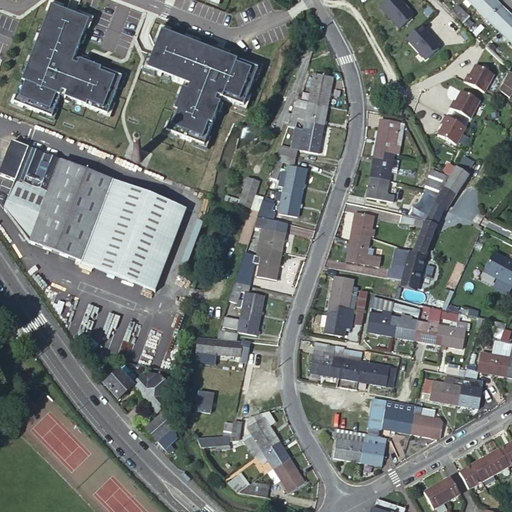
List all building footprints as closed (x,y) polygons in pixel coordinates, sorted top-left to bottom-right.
[(395,0),(390,0),(379,10),(398,31),(411,19),(411,15),(407,12),(403,9),(404,8),(399,2),(398,3),(395,0)] [(466,0),(478,11),(487,0),(466,0)] [(495,0),(487,0),(478,11),(489,22),(503,7),(495,0)] [(17,103),(54,117),(62,96),(108,113),(123,77),(77,60),(91,21),(71,14),(54,7),(17,103)] [(489,22),(500,32),(511,18),(511,16),(507,11),(503,7),(489,22)] [(511,18),(500,32),(509,42),(511,39),(511,18)] [(421,26),(406,40),(425,60),(438,49),(438,45),(421,26)] [(159,52),(152,71),(187,85),(170,133),(207,147),(228,97),(247,106),(261,70),(166,34),(159,52)] [(484,94),(493,77),(474,67),(469,77),(467,76),(463,83),(484,94)] [(498,91),(509,99),(511,94),(511,72),(509,71),(507,74),(498,91)] [(307,104),(327,107),(332,79),(313,76),(307,104)] [(480,103),(461,93),(456,103),(453,102),(449,110),(470,121),(480,103)] [(299,102),(296,101),(291,117),(288,124),(287,128),(294,129),(295,129),(296,123),(298,118),(304,119),(303,125),(302,130),(312,132),(313,125),(323,128),(327,107),(307,104),(299,102)] [(465,129),(445,118),(441,126),(443,127),(437,137),(456,147),(461,138),(465,129)] [(380,120),(373,159),(382,160),(384,153),(395,155),(395,154),(399,155),(402,141),(397,141),(400,123),(380,120)] [(402,141),(405,124),(400,123),(397,141),(402,141)] [(318,155),(323,128),(313,125),(312,132),(302,130),(301,138),(298,151),(318,155)] [(284,136),(283,140),(289,142),(294,129),(287,128),(284,136)] [(302,130),(295,129),(294,137),(301,138),(302,130)] [(465,129),(461,138),(470,143),(474,134),(465,129)] [(71,132),(69,138),(82,143),(84,137),(71,132)] [(175,207),(11,144),(0,172),(0,177),(14,182),(6,205),(39,218),(27,247),(79,268),(78,269),(146,295),(178,213),(175,207)] [(280,147),(277,156),(294,159),(296,151),(280,147)] [(138,150),(138,151),(137,151),(136,151),(134,151),(133,151),(132,152),(131,153),(131,154),(130,155),(130,156),(130,158),(130,159),(130,160),(131,161),(132,162),(133,163),(134,163),(135,164),(137,164),(138,164),(139,163),(140,163),(141,162),(142,161),(142,160),(143,158),(143,157),(143,155),(142,154),(141,153),(142,152),(138,150)] [(382,160),(373,159),(369,177),(384,180),(389,181),(391,174),(396,174),(398,163),(393,162),(395,155),(384,153),(382,160)] [(294,159),(277,156),(275,162),(281,164),(293,166),(294,159)] [(457,168),(469,174),(475,163),(463,156),(457,168)] [(281,164),(275,162),(270,177),(276,178),(281,164)] [(283,188),(281,193),(291,195),(292,188),(302,190),(306,171),(287,167),(285,176),(279,176),(278,182),(284,183),(283,188)] [(438,199),(450,177),(433,168),(424,192),(425,192),(438,199)] [(468,177),(455,169),(450,177),(438,199),(429,213),(426,220),(425,222),(422,228),(413,252),(409,251),(409,252),(404,268),(401,281),(399,288),(396,288),(394,301),(412,304),(418,281),(420,281),(426,255),(432,240),(436,229),(438,223),(444,209),(447,210),(468,177)] [(384,180),(369,177),(366,197),(393,202),(394,196),(387,195),(389,181),(384,180)] [(239,202),(238,206),(249,209),(253,198),(257,184),(247,181),(239,202)] [(291,195),(281,193),(277,215),(296,219),(302,190),(292,188),(291,195)] [(415,205),(409,216),(426,220),(429,213),(438,199),(425,192),(417,206),(415,205)] [(224,197),(223,200),(238,206),(239,202),(224,197)] [(253,198),(249,209),(258,213),(262,202),(262,201),(253,198)] [(256,218),(271,222),(273,215),(271,215),(274,206),(263,202),(262,202),(258,213),(256,218)] [(39,218),(6,205),(3,211),(27,247),(39,218)] [(185,211),(175,207),(178,213),(146,295),(152,298),(185,211)] [(354,214),(349,242),(359,244),(360,235),(370,238),(373,239),(375,232),(371,231),(373,217),(354,214)] [(400,224),(414,227),(415,219),(402,216),(400,224)] [(271,222),(256,218),(253,229),(261,230),(265,231),(285,234),(286,226),(271,222)] [(414,227),(422,228),(425,222),(415,219),(414,227)] [(271,250),(281,252),(285,234),(265,231),(264,239),(260,239),(257,251),(262,251),(260,259),(269,261),(271,250)] [(359,244),(349,242),(346,262),(378,267),(379,258),(372,257),(373,250),(367,249),(370,238),(360,235),(359,244)] [(393,266),(404,268),(409,252),(397,248),(393,266)] [(275,281),(281,252),(271,250),(269,261),(260,259),(256,278),(275,281)] [(511,262),(493,252),(483,271),(511,286),(511,285),(511,262)] [(234,283),(250,287),(252,277),(249,277),(252,261),(242,259),(234,283)] [(386,278),(401,281),(404,268),(393,266),(392,270),(388,269),(386,278)] [(333,277),(327,313),(336,316),(338,309),(349,311),(350,300),(356,302),(358,291),(352,290),(352,287),(353,280),(333,277)] [(234,283),(228,302),(236,304),(240,293),(244,294),(246,294),(250,287),(234,283)] [(356,312),(364,313),(368,293),(360,291),(356,312)] [(102,292),(98,304),(141,319),(146,307),(102,292)] [(250,316),(260,318),(264,297),(246,294),(244,294),(239,321),(248,323),(250,316)] [(382,311),(391,313),(391,310),(393,303),(372,298),(370,309),(382,311)] [(401,313),(403,306),(393,303),(391,310),(401,313)] [(410,315),(412,308),(403,306),(401,313),(408,314),(410,315)] [(417,329),(418,322),(420,310),(412,308),(410,315),(408,314),(407,317),(391,313),(388,328),(396,329),(394,338),(414,341),(417,329)] [(336,316),(327,313),(323,334),(344,337),(347,323),(347,319),(353,320),(354,312),(349,311),(338,309),(336,316)] [(440,319),(441,311),(433,309),(430,324),(418,322),(417,329),(414,341),(442,346),(444,338),(436,336),(438,326),(440,319)] [(384,336),(394,338),(396,329),(388,328),(391,313),(382,311),(381,315),(369,313),(369,315),(366,333),(384,336)] [(162,352),(167,338),(94,312),(89,326),(162,352)] [(449,313),(446,312),(445,320),(451,321),(457,323),(458,315),(449,313)] [(239,321),(224,318),(222,328),(237,331),(237,333),(256,337),(260,318),(250,316),(248,323),(239,321)] [(456,325),(450,324),(449,328),(438,326),(436,336),(444,338),(442,346),(461,350),(465,330),(467,323),(459,322),(457,323),(456,325)] [(500,341),(506,325),(500,324),(494,341),(492,355),(481,353),(478,366),(468,364),(465,373),(464,378),(469,379),(473,380),(476,380),(477,373),(506,377),(509,358),(510,352),(511,344),(506,343),(500,341)] [(510,332),(504,330),(500,341),(506,343),(510,332)] [(218,331),(215,341),(234,343),(235,334),(218,331)] [(393,345),(394,338),(384,336),(383,343),(393,345)] [(197,339),(194,363),(212,365),(213,356),(239,358),(238,363),(245,364),(249,344),(249,342),(241,341),(241,343),(234,343),(215,341),(197,339)] [(90,340),(82,347),(88,354),(96,346),(90,340)] [(404,355),(411,357),(414,344),(407,342),(404,355)] [(381,351),(391,353),(393,345),(383,343),(381,351)] [(315,345),(313,354),(326,357),(328,348),(315,345)] [(335,346),(328,345),(328,348),(326,357),(333,358),(335,346)] [(335,346),(333,358),(360,363),(362,353),(344,350),(344,348),(335,346)] [(309,374),(339,379),(341,370),(331,368),(333,358),(326,357),(313,354),(309,374)] [(341,370),(339,379),(357,382),(360,363),(333,358),(331,368),(341,370)] [(360,363),(357,382),(386,387),(387,380),(394,381),(396,369),(360,363)] [(447,368),(446,374),(458,376),(459,370),(447,368)] [(132,386),(138,381),(133,375),(128,375),(125,378),(119,371),(103,386),(117,402),(133,388),(132,386)] [(133,388),(137,392),(156,415),(157,414),(167,405),(168,404),(163,399),(169,394),(170,389),(159,377),(146,374),(138,381),(132,386),(133,388)] [(443,383),(453,385),(453,383),(458,383),(459,379),(444,377),(443,383)] [(467,388),(461,387),(457,406),(478,409),(483,382),(476,380),(473,380),(469,379),(467,388)] [(457,406),(461,387),(453,385),(443,383),(424,380),(422,393),(430,395),(429,401),(457,406)] [(196,393),(193,412),(209,414),(211,396),(196,393)] [(405,411),(406,406),(372,400),(368,423),(377,424),(376,430),(378,430),(378,429),(382,430),(385,410),(395,412),(395,409),(405,411)] [(162,415),(173,429),(173,414),(167,405),(157,414),(160,417),(162,415)] [(413,407),(406,406),(405,411),(395,409),(395,412),(385,410),(382,430),(408,435),(413,407)] [(413,407),(408,435),(429,438),(430,434),(436,435),(438,423),(432,422),(432,419),(421,417),(417,416),(418,413),(421,413),(422,408),(413,407)] [(435,410),(422,408),(421,413),(421,417),(432,419),(434,419),(435,410)] [(145,430),(157,443),(173,429),(162,415),(160,417),(145,430)] [(261,415),(248,419),(246,429),(263,419),(261,415)] [(262,453),(278,442),(263,419),(246,429),(250,435),(244,439),(249,446),(255,442),(262,453)] [(430,434),(429,438),(438,440),(439,438),(443,425),(440,421),(434,419),(432,419),(432,422),(438,423),(436,435),(430,434)] [(241,425),(233,423),(233,425),(230,439),(230,440),(239,440),(241,425)] [(377,424),(368,423),(366,435),(377,437),(378,430),(376,430),(377,424)] [(223,424),(221,439),(230,439),(233,425),(223,424)] [(173,429),(157,443),(168,456),(173,450),(169,446),(176,440),(173,429)] [(333,438),(337,439),(344,440),(345,431),(335,430),(333,438)] [(350,432),(345,431),(344,440),(365,444),(365,438),(366,435),(350,432)] [(377,437),(366,435),(365,438),(365,444),(377,446),(378,444),(381,444),(382,438),(380,438),(377,437)] [(199,438),(199,446),(200,448),(229,448),(230,444),(230,440),(230,439),(221,439),(199,438)] [(333,458),(361,463),(365,444),(344,440),(337,439),(333,458)] [(272,470),(289,460),(278,442),(262,453),(255,457),(261,466),(267,462),(272,470)] [(365,444),(361,463),(381,467),(385,445),(381,444),(378,444),(377,446),(365,444)] [(511,465),(511,452),(508,445),(495,453),(504,470),(511,465)] [(504,470),(495,453),(482,460),(491,477),(504,470)] [(289,460),(272,470),(280,482),(288,495),(305,484),(289,460)] [(482,460),(468,468),(478,485),(491,477),(482,460)] [(468,468),(455,475),(464,492),(478,485),(468,468)] [(272,470),(267,474),(275,485),(280,482),(272,470)] [(234,492),(237,495),(246,487),(237,477),(228,484),(230,488),(233,491),(234,492)] [(446,480),(433,487),(442,504),(456,497),(446,480)] [(243,495),(266,499),(268,490),(252,487),(247,486),(246,487),(237,495),(243,495)] [(433,487),(420,495),(429,511),(442,504),(433,487)] [(378,500),(373,503),(370,511),(403,511),(405,509),(378,500)]
